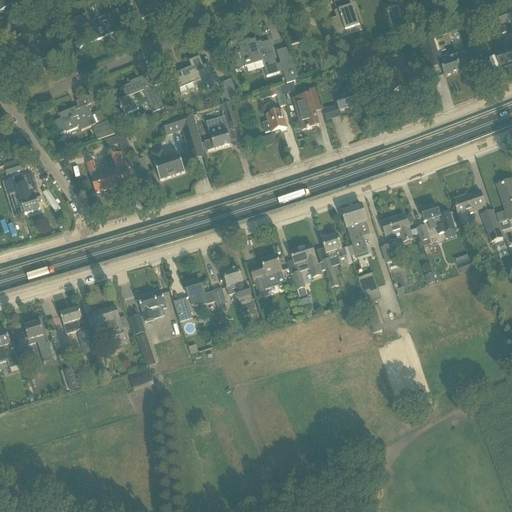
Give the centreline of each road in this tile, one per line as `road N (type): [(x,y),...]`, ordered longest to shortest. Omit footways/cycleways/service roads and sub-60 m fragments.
road 1 (primary): [(0,282),(359,173),(511,114)]
road 2 (residential): [(0,301),(355,197),(511,137)]
road 3 (residential): [(105,232),(511,94)]
road 4 (residential): [(14,108),(241,0)]
road 5 (residential): [(105,232),(14,108)]
